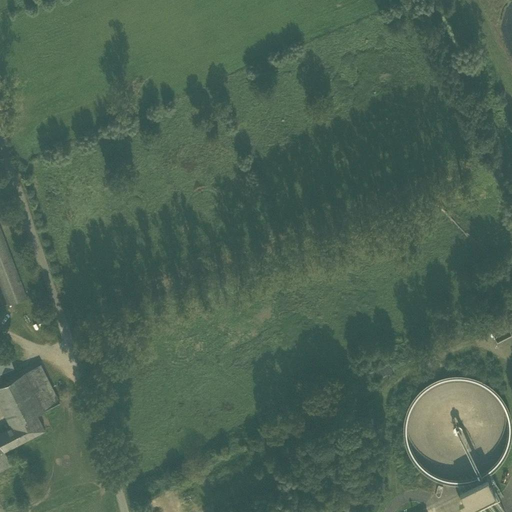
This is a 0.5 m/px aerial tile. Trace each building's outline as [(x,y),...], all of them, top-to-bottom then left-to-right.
[(0,281),(9,304),(27,297),(0,226),(0,281)] [(511,311),(487,324),(496,342),(511,334),(511,311)] [(0,343),(0,371),(14,366),(4,342),(0,343)] [(40,363),(24,371),(44,410),(60,401),(40,363)] [(0,405),(9,427),(37,413),(44,410),(24,371),(4,382),(0,383),(0,405)] [(474,480),(502,458),(510,422),(497,393),(475,377),(437,377),(410,399),(402,425),(406,451),(425,473),(447,482),(474,480)] [(9,427),(0,431),(0,441),(5,450),(45,429),(37,413),(9,427)] [(0,441),(0,469),(12,462),(5,450),(0,441)] [(487,477),(459,491),(460,492),(463,499),(458,501),(463,510),(468,507),(495,493),(488,478),(487,477)] [(504,511),(495,494),(469,507),(471,511),(504,511)]
